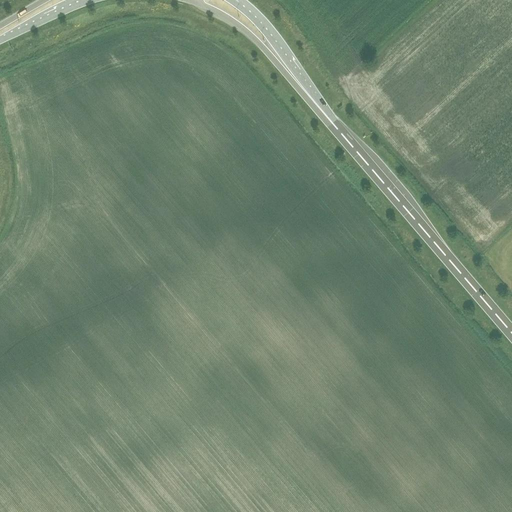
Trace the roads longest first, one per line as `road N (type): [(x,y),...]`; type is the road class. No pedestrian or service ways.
road 1 (primary): [(511,333),(298,83)]
road 2 (primary): [(189,0),(241,27),(298,83)]
